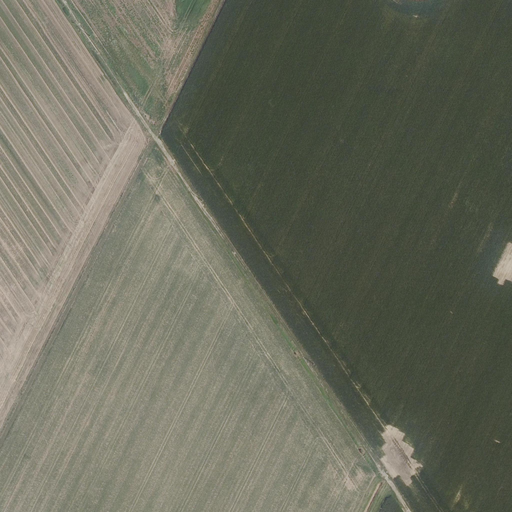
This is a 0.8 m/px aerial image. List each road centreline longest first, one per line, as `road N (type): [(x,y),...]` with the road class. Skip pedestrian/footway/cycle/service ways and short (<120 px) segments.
road 1 (track): [(60,0),(404,511)]
road 2 (track): [(225,0),(0,441)]
